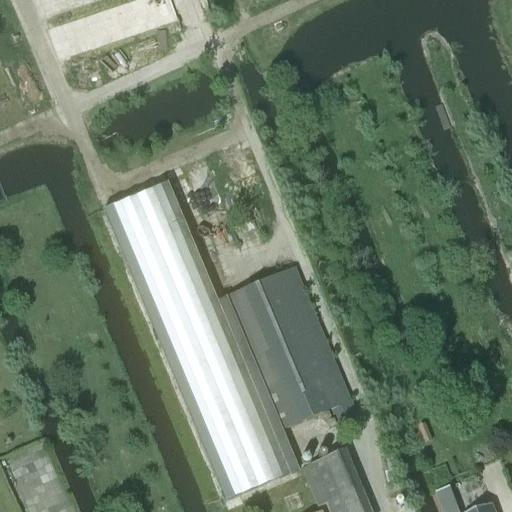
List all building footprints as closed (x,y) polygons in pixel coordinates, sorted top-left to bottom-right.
[(166,185),(101,212),(223,503),(297,472),(280,432),(271,436),(215,302),(166,185)] [(339,433),(357,425),(292,270),(215,302),(271,436),(280,432),(330,411),(339,433)] [(432,442),(425,425),(418,428),(425,445),(432,442)] [(367,511),(343,453),(299,471),(316,511),(327,507),(328,511),(367,511)] [(476,511),(458,511),(450,489),(435,494),(442,511),(493,511),(492,506),(476,511)]
